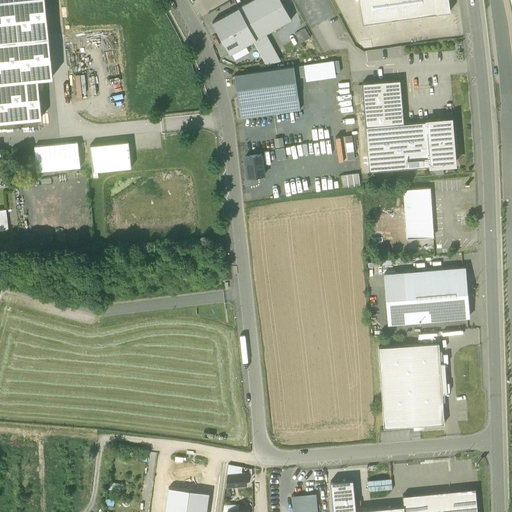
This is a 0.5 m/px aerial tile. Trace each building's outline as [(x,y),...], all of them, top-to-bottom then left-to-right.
[(44,0),(0,0),(0,40),(48,35),(44,0)] [(281,0),(253,0),(239,8),(256,40),(265,35),(292,20),(281,0)] [(448,0),(359,0),(363,23),(450,11),(448,0)] [(253,41),(256,40),(239,8),(213,22),(230,54),(253,41)] [(48,35),(0,40),(0,82),(37,79),(52,77),(48,35)] [(256,40),(253,41),(265,63),(279,61),(265,35),(256,40)] [(304,67),(307,83),(336,78),(334,62),(304,67)] [(294,67),(234,75),(238,105),(298,96),(294,67)] [(37,79),(0,82),(0,122),(41,118),(37,79)] [(362,83),(365,127),(403,123),(399,80),(362,83)] [(298,96),(238,105),(240,119),(300,110),(298,96)] [(450,119),(427,121),(431,166),(454,164),(450,119)] [(403,123),(365,127),(369,171),(431,166),(427,121),(403,123)] [(337,160),(354,159),(353,135),(335,136),(337,160)] [(37,171),(80,168),(77,142),(35,146),(37,171)] [(90,145),(92,172),(131,169),(128,142),(90,145)] [(248,178),(264,176),(261,155),(245,157),(248,178)] [(343,188),(360,186),(359,174),(341,177),(343,188)] [(430,188),(404,189),(405,216),(432,214),(430,188)] [(432,214),(405,216),(407,239),(433,237),(432,214)] [(18,244),(0,247),(2,256),(20,254),(18,244)] [(464,267),(403,272),(403,273),(407,322),(407,323),(468,317),(468,315),(468,316),(464,269),(464,267)] [(403,273),(383,274),(388,324),(407,322),(403,273)] [(439,343),(378,347),(383,428),(444,424),(439,343)] [(247,476),(228,476),(228,489),(247,488),(247,476)] [(367,479),(368,490),(392,489),(392,478),(367,479)] [(333,511),(355,511),(352,480),(330,482),(333,511)] [(185,511),(188,491),(168,488),(164,511),(185,511)] [(477,511),(475,489),(402,496),(403,506),(403,511),(477,511)] [(188,491),(185,511),(205,511),(208,493),(188,491)] [(317,511),(316,494),(291,496),(292,511),(317,511)]
